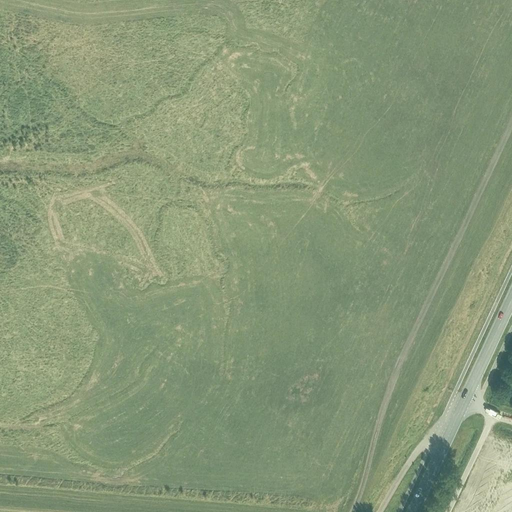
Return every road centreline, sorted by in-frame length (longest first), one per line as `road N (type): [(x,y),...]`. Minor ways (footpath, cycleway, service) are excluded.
road 1 (track): [(353,511),(391,387),(511,124)]
road 2 (unclassified): [(379,511),(413,451),(463,404)]
road 3 (primary): [(410,511),(463,404)]
